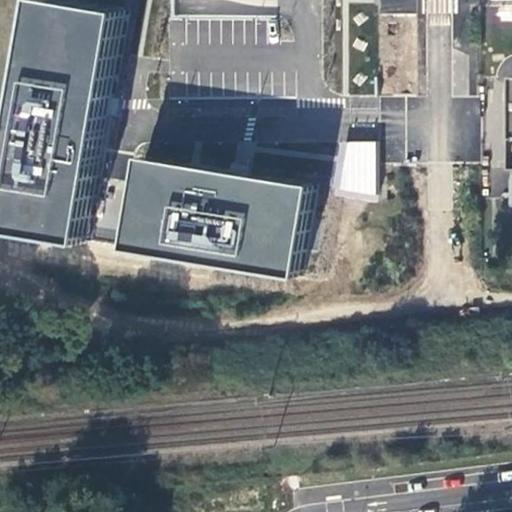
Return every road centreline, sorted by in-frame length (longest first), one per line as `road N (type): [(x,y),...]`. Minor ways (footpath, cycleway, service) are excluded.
road 1 (residential): [(439,0),(440,204)]
road 2 (residential): [(326,511),(511,489)]
